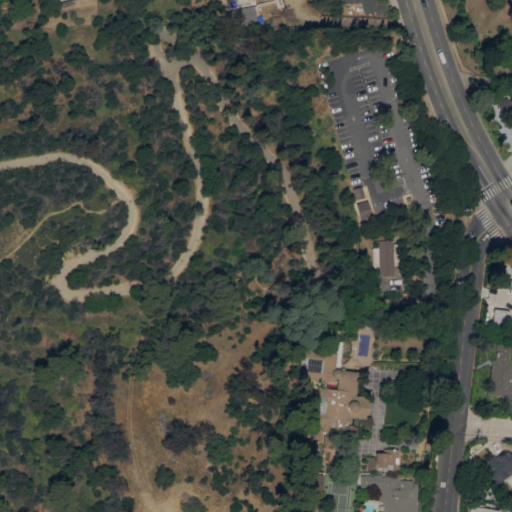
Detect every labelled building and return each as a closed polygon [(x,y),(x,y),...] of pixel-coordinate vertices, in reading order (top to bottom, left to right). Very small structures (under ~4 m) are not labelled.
[(385,0),(389,12),(376,16),(375,11),(365,15),(361,2),(355,4),(354,2),(350,4),(350,2),(343,5),(341,0),(385,0)] [(253,5),(256,22),(235,26),(231,10),(253,5)] [(226,18),(213,20),(212,11),(225,9),(226,18)] [(511,124),(509,119),(511,117),(508,109),(501,113),(499,109),(496,102),(506,97),(507,99),(511,96),(511,124)] [(399,265),(394,265),(394,275),(379,276),(379,269),(373,269),(372,247),(378,247),(378,240),(393,240),(393,244),(398,243),(399,265)] [(511,323),(511,324),(511,329),(490,327),(493,307),(511,309),(511,288),(496,286),(498,262),(511,263),(511,323)] [(508,400),(501,399),(501,396),(487,394),(489,377),(491,377),(493,359),(495,359),(498,337),(511,339),(509,361),(511,361),(511,413),(507,413),(507,411),(508,400)] [(325,473),(323,491),(307,489),(309,473),(320,385),(322,385),(324,387),(326,387),(338,388),(339,379),(334,378),(334,382),(306,379),(306,372),(300,371),(303,348),(330,351),(330,353),(337,354),(335,368),(338,368),(341,370),(359,372),(358,382),(357,381),(356,395),(368,397),(368,402),(371,403),(369,416),(366,415),(366,420),(351,418),(350,424),(352,425),(354,427),(354,429),(354,432),(353,435),(350,436),(348,435),(345,434),(338,433),(337,438),(329,437),(325,473)] [(399,449),(398,472),(382,471),(382,468),(374,468),(374,470),(366,470),(366,456),(375,457),(376,452),(387,452),(387,449),(399,449)] [(496,458),(505,450),(506,451),(507,450),(511,456),(511,472),(496,486),(482,470),(489,464),(486,461),(493,455),(496,458)] [(379,488),(366,488),(366,475),(399,475),(399,480),(412,480),(412,483),(417,483),(417,511),(379,511),(383,511),(383,502),(379,501),(379,488)]
